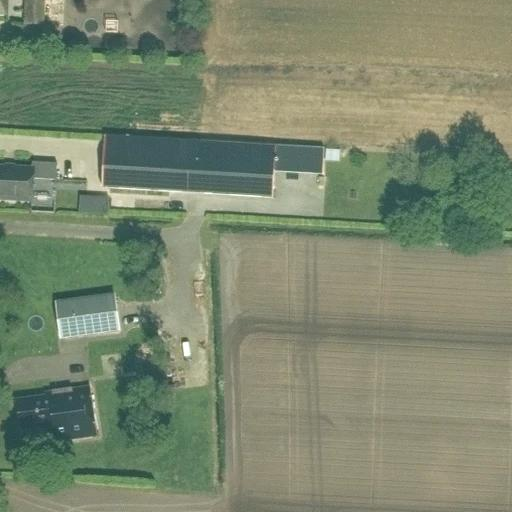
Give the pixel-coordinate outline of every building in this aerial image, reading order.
[(53,27),(54,0),(25,0),(25,26),(53,27)] [(102,137),(101,157),(105,157),(103,188),(272,199),(275,147),(102,137)] [(276,148),(274,172),(322,175),(324,151),(276,148)] [(56,181),(57,165),(33,163),(32,170),(0,167),(0,200),(32,202),(33,180),(56,181)] [(120,331),(115,295),(54,303),(59,339),(120,331)] [(97,437),(90,388),(45,394),(45,398),(18,402),(22,430),(53,425),(55,443),(97,437)]
